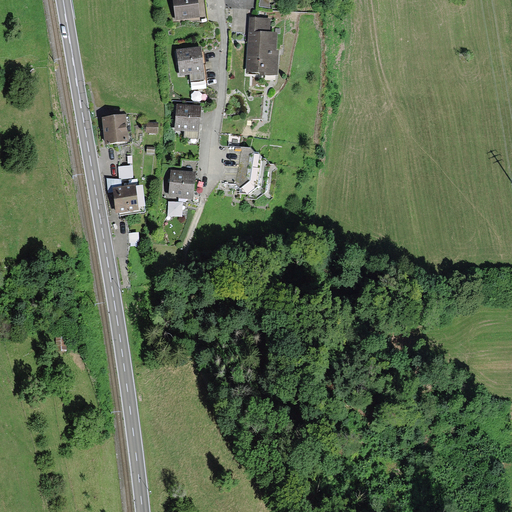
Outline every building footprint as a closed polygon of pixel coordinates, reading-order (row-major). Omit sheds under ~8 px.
[(200,19),(198,0),(172,0),(174,21),(200,19)] [(268,21),(250,21),(248,75),(277,76),(278,38),(268,38),(268,21)] [(203,81),(200,50),(175,53),(177,76),(189,75),(190,83),(203,81)] [(202,110),(177,107),(174,132),(199,135),(202,110)] [(127,144),(125,119),(103,121),(105,146),(127,144)] [(157,135),(157,124),(145,124),(145,134),(157,135)] [(251,152),(229,147),(222,185),(235,185),(255,208),(273,201),(269,194),(275,192),(276,170),(251,152)] [(133,168),(118,169),(118,181),(121,181),(133,180),(133,168)] [(195,173),(170,172),(168,198),(193,200),(195,173)] [(114,194),(114,189),(114,187),(121,187),(121,181),(118,181),(107,181),(107,194),(114,194)] [(114,194),(115,213),(137,212),(136,188),(114,189),(114,194)] [(182,204),(168,203),(167,216),(182,217),(182,204)] [(138,243),(137,234),(128,234),(128,243),(138,243)]
